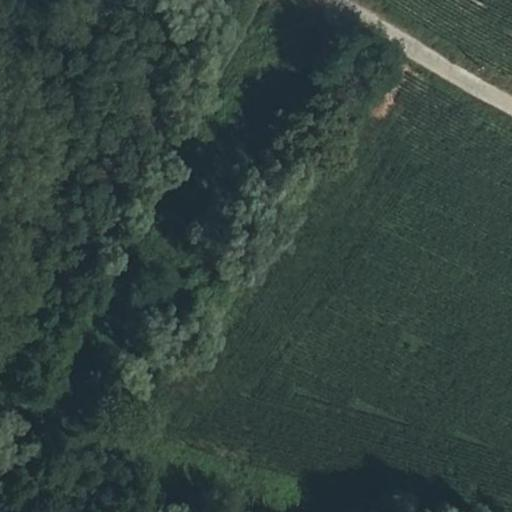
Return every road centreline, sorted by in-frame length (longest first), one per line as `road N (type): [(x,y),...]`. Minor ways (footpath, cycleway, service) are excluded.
road 1 (track): [(265,0),(34,430)]
road 2 (track): [(511,104),(334,0)]
